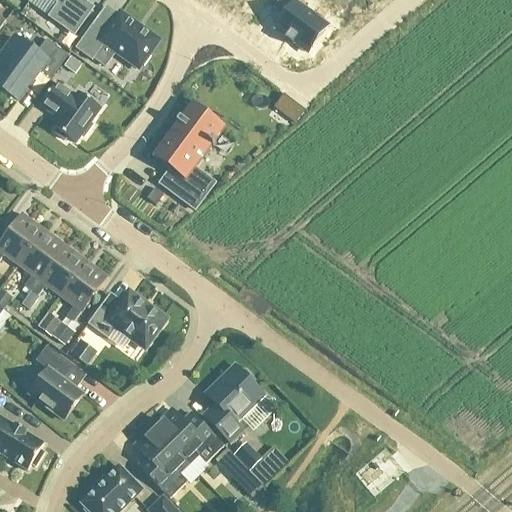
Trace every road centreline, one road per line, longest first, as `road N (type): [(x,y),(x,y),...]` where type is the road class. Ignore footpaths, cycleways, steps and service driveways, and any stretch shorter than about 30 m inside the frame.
road 1 (residential): [(498,511),(228,311)]
road 2 (residential): [(195,12),(306,94),(412,0)]
road 3 (residential): [(59,511),(76,468),(175,377),(228,311)]
road 4 (residential): [(77,198),(162,101),(195,12)]
road 5 (residential): [(228,311),(77,198)]
